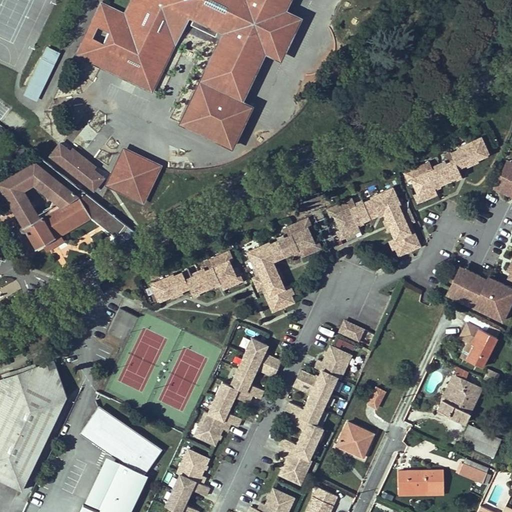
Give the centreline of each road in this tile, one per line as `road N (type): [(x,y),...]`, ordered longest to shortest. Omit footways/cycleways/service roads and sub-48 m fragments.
road 1 (tertiary): [(0,328),(263,174),(511,58)]
road 2 (residential): [(323,302),(220,511)]
road 3 (residential): [(323,302),(344,271),(380,278),(419,260),(447,227),(490,226)]
